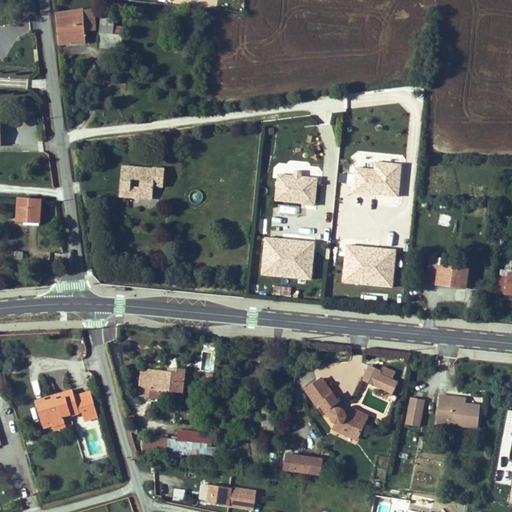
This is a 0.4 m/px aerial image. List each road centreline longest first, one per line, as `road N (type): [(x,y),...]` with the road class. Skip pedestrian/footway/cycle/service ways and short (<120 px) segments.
road 1 (unknown): [(60,140),(401,100),(414,108),(405,216),(396,224),(351,224)]
road 2 (secondary): [(511,343),(82,303)]
road 3 (unclassified): [(82,303),(43,0)]
road 4 (residential): [(137,483),(95,313),(82,303)]
